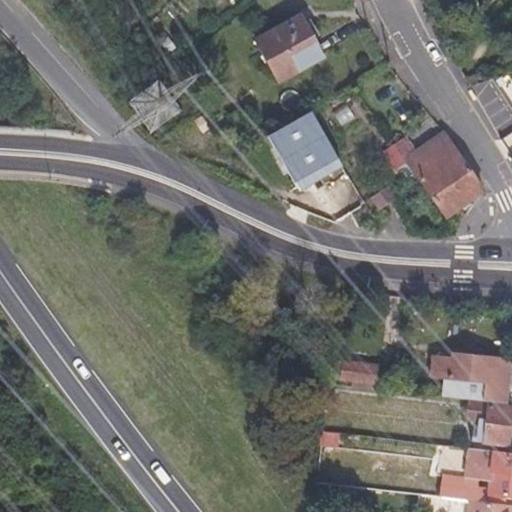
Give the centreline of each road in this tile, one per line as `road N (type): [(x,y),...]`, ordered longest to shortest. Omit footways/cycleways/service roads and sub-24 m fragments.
road 1 (secondary): [(142,173),(335,254),(460,265)]
road 2 (primary): [(177,511),(0,273)]
road 3 (unclassified): [(511,208),(394,0)]
road 4 (primary): [(142,173),(0,14)]
road 5 (secondary): [(142,173),(70,157),(0,154)]
